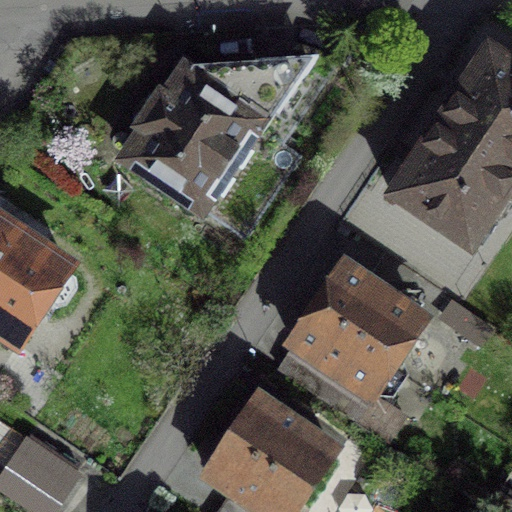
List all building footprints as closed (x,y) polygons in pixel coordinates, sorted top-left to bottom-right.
[(511,70),(488,54),(441,124),(511,170),(511,70)] [(312,152),(362,73),(199,77),(143,166),(232,227),(295,141),(312,152)] [(511,189),(511,170),(441,124),(392,199),(472,251),(511,189)] [(99,274),(9,212),(0,225),(0,336),(38,363),(99,274)] [(418,325),(344,274),(280,368),(352,420),(418,325)] [(336,511),(367,465),(267,401),(214,483),(239,499),(230,511),(336,511)] [(73,511),(94,477),(38,442),(16,478),(66,511),(73,511)]
